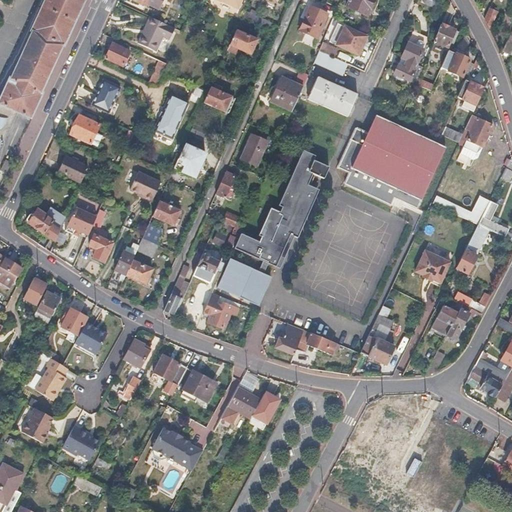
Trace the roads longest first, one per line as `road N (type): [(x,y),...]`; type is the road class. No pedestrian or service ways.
road 1 (residential): [(1,227),(81,284),(196,343),(310,380),(363,388)]
road 2 (residential): [(109,0),(1,227)]
road 3 (residential): [(363,388),(298,511)]
road 4 (residential): [(511,120),(461,0)]
road 5 (residential): [(439,385),(468,355),(511,278)]
